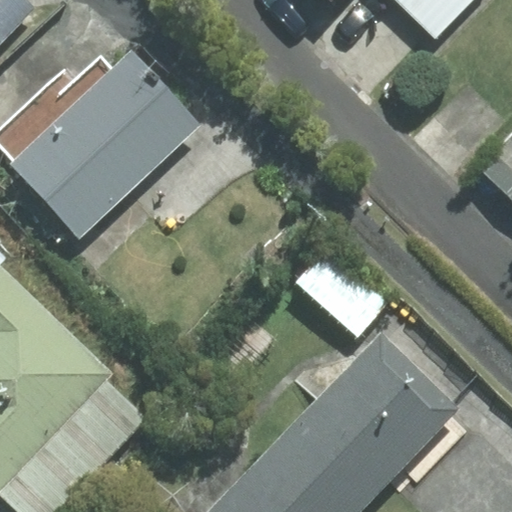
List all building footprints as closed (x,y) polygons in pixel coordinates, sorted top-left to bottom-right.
[(0,0),(0,48),(41,6),(35,0),(0,0)] [(141,48),(18,160),(87,235),(210,123),(141,48)] [(511,138),(485,165),(511,191),(511,138)] [(333,241),(298,275),(361,341),(397,307),(333,241)] [(24,511),(62,511),(154,417),(114,379),(122,371),(4,258),(0,261),(0,500),(6,494),(24,511)] [(392,331),(214,511),(365,511),(469,406),(392,331)]
